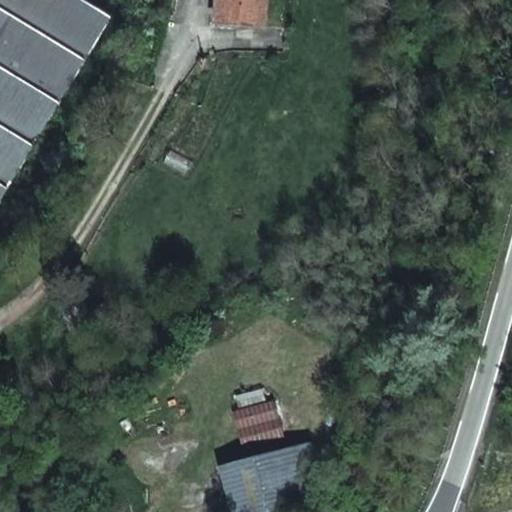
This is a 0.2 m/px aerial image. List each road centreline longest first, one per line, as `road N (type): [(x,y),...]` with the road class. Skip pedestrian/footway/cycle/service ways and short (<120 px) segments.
road 1 (unknown): [(0,322),(31,310),(164,96)]
road 2 (trunk): [(511,266),(434,511)]
